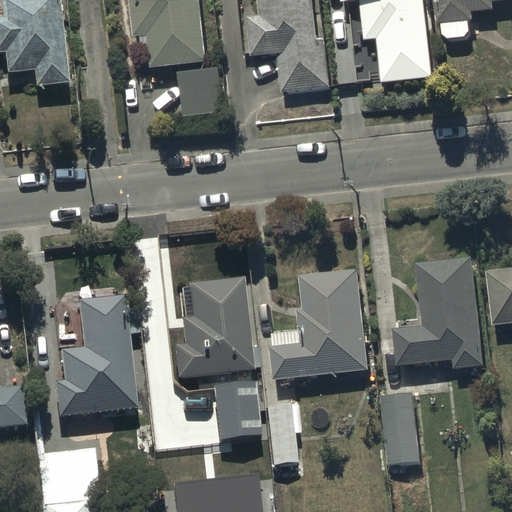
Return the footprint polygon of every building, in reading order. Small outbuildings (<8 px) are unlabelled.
[(71,85),(59,0),(0,0),(0,54),(6,54),(9,75),(35,72),(37,89),(71,85)] [(204,0),(133,0),(137,39),(144,38),(145,46),(152,45),(155,68),(211,63),(204,0)] [(260,0),(262,17),(250,18),(255,58),(280,55),(284,95),(333,90),(327,41),(320,42),(315,0),(260,0)] [(344,0),(345,3),(364,1),(369,42),(380,41),(385,84),(436,79),(426,0),(344,0)] [(511,1),(511,0),(437,0),(440,26),(445,26),(445,37),(450,40),(468,40),(472,34),(479,33),(478,25),(472,25),(472,21),(475,21),(475,13),(497,11),(496,3),(511,1)] [(225,70),(181,75),(185,118),(229,113),(225,70)] [(485,367),(472,259),(415,266),(423,327),(392,331),(396,368),(453,361),(454,371),(485,367)] [(493,327),(511,324),(511,270),(486,273),(493,327)] [(301,346),(270,349),(274,382),(368,373),(359,272),(300,278),(303,311),(298,312),(301,346)] [(252,373),(243,281),(188,286),(189,290),(181,291),(184,320),(180,321),(183,347),(173,348),(176,381),(252,373)] [(126,301),(77,305),(81,352),(59,353),(61,384),(53,385),(56,420),(136,413),(126,301)] [(255,382),(215,386),(220,438),(261,434),(255,382)] [(0,390),(0,429),(23,428),(21,389),(0,390)] [(419,463),(412,394),(379,397),(386,466),(419,463)] [(294,405),(266,408),(272,467),(300,465),(294,405)] [(48,504),(40,505),(40,511),(90,511),(90,510),(100,509),(95,460),(71,463),(73,477),(46,480),(48,504)] [(263,511),(260,474),(176,483),(178,511),(263,511)]
